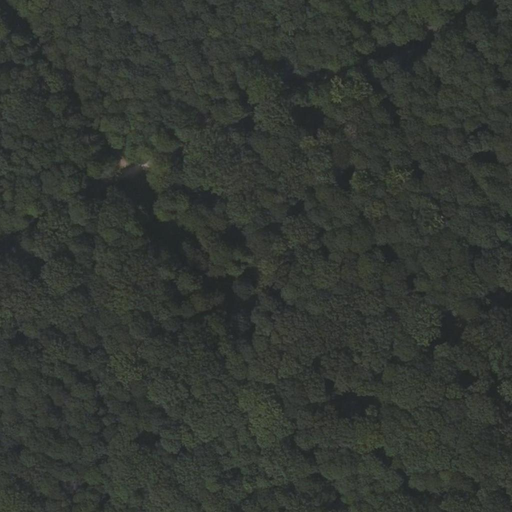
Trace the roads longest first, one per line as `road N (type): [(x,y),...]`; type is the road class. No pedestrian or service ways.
road 1 (track): [(17,0),(355,511)]
road 2 (track): [(0,232),(485,0)]
road 3 (track): [(182,511),(142,488),(99,486),(15,511)]
